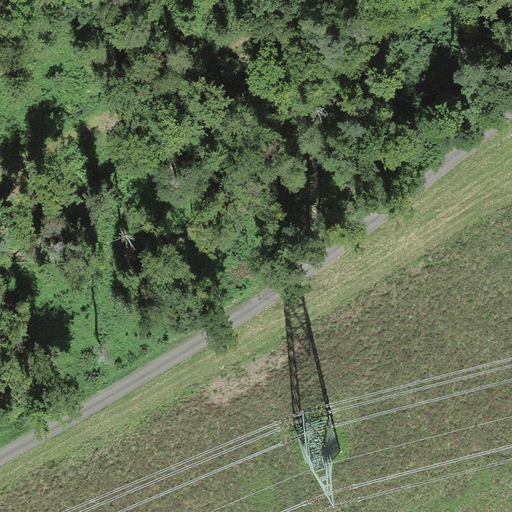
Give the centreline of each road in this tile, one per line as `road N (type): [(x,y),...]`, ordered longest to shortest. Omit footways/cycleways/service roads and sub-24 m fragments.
road 1 (unclassified): [(0,454),(329,246),(511,97)]
road 2 (track): [(0,163),(303,0)]
